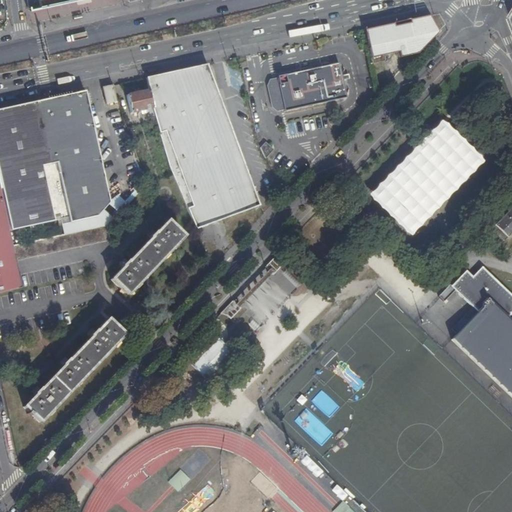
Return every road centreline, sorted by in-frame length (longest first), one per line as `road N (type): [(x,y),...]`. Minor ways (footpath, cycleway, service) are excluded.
road 1 (tertiary): [(15,496),(460,30)]
road 2 (primary): [(0,85),(391,0)]
road 3 (primary): [(242,0),(23,49)]
road 4 (unknown): [(89,66),(119,196)]
